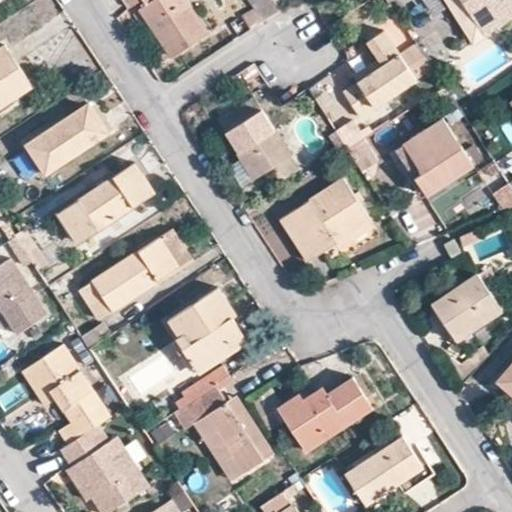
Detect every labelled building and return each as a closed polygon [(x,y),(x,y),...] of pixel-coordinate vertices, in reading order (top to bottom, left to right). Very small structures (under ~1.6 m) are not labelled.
[(155,0),(141,9),(172,56),(209,33),(187,0),(155,0)] [(272,17),(284,11),(276,0),(252,0),(257,7),(266,21),(272,17)] [(446,0),(474,42),(484,36),(461,0),(446,0)] [(511,0),(461,0),(484,36),(511,17),(511,0)] [(252,29),(266,21),(257,7),(243,16),(252,29)] [(361,116),(434,69),(432,67),(417,44),(401,55),(384,30),(368,41),(379,58),(384,65),(360,82),(345,91),(361,116)] [(0,49),(0,108),(32,86),(5,46),(0,49)] [(354,73),(360,82),(384,65),(379,58),(354,73)] [(272,169),(291,156),(254,97),(218,119),(244,158),(255,180),(272,169)] [(72,126),(94,112),(89,105),(67,120),(72,126)] [(107,133),(94,112),(72,126),(67,120),(29,145),(47,173),(107,133)] [(442,118),(403,144),(423,171),(415,176),(428,196),(473,166),(442,118)] [(361,174),(379,164),(356,120),(337,130),(361,174)] [(423,171),(403,144),(397,147),(415,176),(423,171)] [(300,171),(291,156),(272,169),(281,183),(300,171)] [(255,180),(244,158),(230,168),(244,187),(255,180)] [(59,213),(69,228),(78,222),(88,237),(156,192),(136,163),(59,213)] [(336,244),(370,221),(344,177),(281,218),(310,261),(336,244)] [(242,204),(249,215),(257,209),(251,200),(242,204)] [(374,227),(370,221),(336,244),(341,250),(374,227)] [(21,231),(15,235),(17,238),(38,270),(48,263),(23,222),(17,225),(21,231)] [(78,222),(69,228),(79,242),(88,237),(78,222)] [(461,237),(463,247),(484,239),(480,229),(461,237)] [(173,230),(163,237),(182,267),(194,260),(173,230)] [(182,267),(163,237),(80,292),(99,319),(182,267)] [(446,257),(454,250),(448,241),(439,247),(446,257)] [(0,307),(18,335),(47,314),(12,260),(0,267),(0,307)] [(478,275),(501,310),(511,302),(511,300),(489,268),(478,275)] [(457,340),(501,310),(478,275),(433,304),(457,340)] [(200,374),(246,345),(223,309),(229,305),(219,289),(170,320),(181,336),(178,339),(200,374)] [(101,423),(112,415),(65,344),(25,371),(42,397),(47,393),(53,402),(57,398),(73,420),(61,428),(71,443),(101,423)] [(215,387),(226,379),(219,368),(182,393),(186,396),(176,403),(180,409),(215,387)] [(511,381),(504,374),(498,381),(511,393),(511,381)] [(334,423),(366,403),(350,379),(326,395),(321,389),(302,400),(298,394),(283,404),(278,407),(287,420),(308,451),(339,431),(334,423)] [(248,400),(270,432),(287,420),(278,407),(283,404),(270,385),(248,400)] [(226,403),(215,387),(180,409),(175,413),(185,429),(196,422),(222,464),(228,460),(239,476),(264,460),(226,403)] [(47,393),(42,397),(47,406),(53,402),(47,393)] [(237,397),(226,403),(264,460),(275,454),(237,397)] [(371,410),(366,403),(334,423),(339,431),(371,410)] [(159,445),(176,436),(168,422),(151,432),(159,445)] [(112,442),(101,423),(71,443),(65,447),(75,464),(83,459),(102,489),(95,495),(106,511),(110,511),(151,485),(136,461),(124,444),(119,436),(112,442)] [(420,465),(429,479),(435,475),(417,446),(412,449),(402,436),(345,474),(366,506),(401,484),(398,479),(420,465)] [(136,437),(124,444),(136,461),(147,454),(136,437)] [(91,497),(95,495),(102,489),(83,459),(75,464),(71,466),(91,497)] [(228,460),(222,464),(232,480),(239,476),(228,460)] [(406,494),(429,479),(420,465),(398,479),(401,484),(406,494)] [(297,492),(293,486),(283,493),(287,500),(297,492)] [(178,511),(170,500),(151,511),(178,511)]
